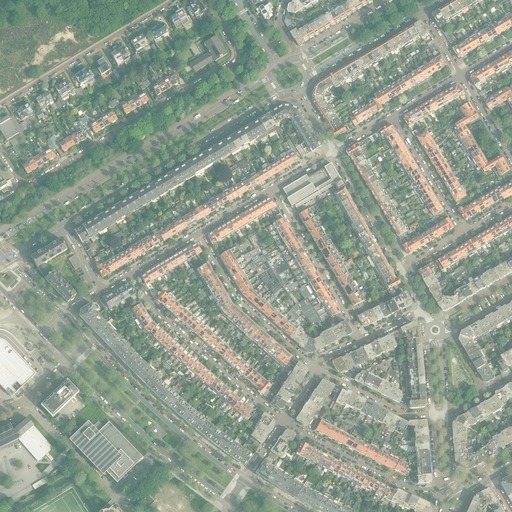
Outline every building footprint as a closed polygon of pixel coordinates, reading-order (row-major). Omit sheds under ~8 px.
[(189,5),(186,7),(189,12),(192,11),(196,17),(198,16),(198,17),(203,14),(199,8),(196,4),(194,0),(193,0),(188,4),(189,5)] [(305,7),(300,0),(294,0),(293,1),(293,2),(298,12),(305,7)] [(357,9),(351,0),(347,0),(345,2),(351,13),(352,12),(353,13),(355,11),(357,9)] [(362,6),(358,0),(351,0),(357,9),(358,9),(358,10),(360,8),(362,6)] [(468,9),(462,0),(457,0),(458,0),(456,1),(456,0),(456,1),(462,12),(463,13),(464,14),(466,13),(466,12),(465,12),(465,11),(468,9)] [(473,6),(469,0),(462,0),(468,9),(468,10),(471,8),(470,8),(473,6)] [(479,2),(477,0),(469,0),(473,6),(476,10),(477,11),(478,10),(476,7),(477,6),(476,5),(476,4),(479,2)] [(462,12),(456,1),(455,1),(453,2),(453,3),(452,3),(452,4),(451,4),(450,4),(455,12),(457,15),(457,16),(460,15),(459,14),(462,12)] [(298,12),(293,2),(291,3),(291,4),(289,5),(288,11),(288,12),(294,14),(297,12),(298,12)] [(351,13),(345,2),(339,5),(346,16),(347,15),(347,16),(350,15),(349,14),(351,13)] [(271,13),(269,10),(272,8),(269,4),(262,9),(261,7),(255,10),(258,14),(260,13),(265,20),(269,17),(268,15),(269,15),(271,13)] [(457,15),(455,12),(450,4),(449,4),(447,5),(447,6),(447,7),(445,8),(445,7),(448,12),(452,19),(452,20),(455,18),(454,17),(457,15)] [(346,16),(339,5),(334,8),(341,19),(342,19),(344,18),(344,17),(346,16)] [(452,19),(448,12),(445,7),(445,8),(444,7),(442,8),(442,9),(441,10),(440,11),(440,12),(446,23),(449,21),(448,21),(452,19)] [(341,19),(334,8),(329,11),(336,22),(337,22),(339,21),(339,20),(341,19)] [(446,23),(440,12),(440,11),(439,10),(439,11),(438,11),(433,14),(433,15),(440,27),(444,25),(445,26),(447,24),(446,23)] [(182,11),(176,14),(182,25),(184,28),(192,23),(188,16),(186,18),(182,11)] [(336,22),(329,11),(324,15),(330,25),(331,25),(331,26),(334,24),(333,23),(336,22)] [(176,14),(170,18),(176,29),(182,25),(176,14)] [(330,25),(324,15),(318,18),(325,29),(326,28),(326,29),(328,27),(330,25)] [(292,21),(293,18),(294,18),(292,17),(292,18),(286,16),(285,22),(286,24),(290,22),(291,21),(292,21)] [(325,29),(318,18),(313,21),(320,32),(320,31),(321,32),(323,30),(325,29)] [(502,32),(497,23),(494,18),(493,19),(495,22),(494,22),(495,24),(493,26),(498,35),(498,34),(499,35),(501,34),(501,33),(502,32)] [(511,26),(506,18),(501,20),(507,29),(508,29),(510,28),(511,26)] [(507,29),(501,20),(497,23),(502,32),(503,32),(505,31),(505,30),(507,29)] [(320,32),(313,21),(308,24),(314,35),(315,34),(315,35),(318,34),(317,33),(320,32)] [(429,34),(422,22),(420,22),(414,25),(414,26),(423,40),(425,38),(424,37),(429,34)] [(168,33),(162,23),(156,26),(162,36),(168,33)] [(498,35),(493,26),(492,25),(490,27),(489,25),(488,25),(486,23),(485,23),(488,28),(494,37),(495,36),(496,37),(497,36),(497,35),(498,35)] [(314,35),(308,24),(302,27),(309,38),(310,38),(313,37),(312,36),(314,35)] [(162,36),(156,26),(150,30),(156,40),(162,36)] [(423,40),(414,26),(413,27),(412,27),(411,27),(409,28),(409,29),(409,30),(416,41),(419,39),(419,40),(421,38),(422,40),(423,40)] [(309,38),(302,27),(297,30),(299,33),(304,42),(307,40),(307,39),(309,38)] [(494,37),(488,28),(486,30),(486,29),(485,29),(484,28),(483,27),(482,28),(484,31),(489,40),(491,39),(492,39),(493,38),(493,37),(494,37)] [(489,40),(484,31),(482,32),(481,32),(480,30),(479,31),(478,28),(476,28),(478,31),(485,42),(487,41),(487,42),(489,41),(489,40)] [(304,42),(299,33),(297,30),(296,29),(291,33),(299,46),(300,46),(300,47),(305,44),(304,42)] [(416,41),(409,30),(408,30),(407,30),(406,30),(404,31),(404,32),(403,32),(404,33),(411,44),(413,42),(414,43),(416,42),(416,41)] [(485,42),(478,31),(474,33),(474,34),(475,36),(481,45),(482,44),(483,44),(485,43),(484,43),(485,42)] [(411,44),(404,33),(402,34),(402,33),(401,34),(401,33),(399,34),(399,35),(398,36),(400,38),(404,46),(405,47),(408,46),(411,45),(410,44),(411,44)] [(142,35),(136,38),(142,48),(146,46),(147,48),(150,47),(149,46),(148,44),(145,39),(144,37),(142,35)] [(227,54),(216,36),(204,43),(204,44),(206,47),(209,52),(208,52),(209,52),(190,64),(195,72),(210,63),(214,60),(215,61),(227,54)] [(404,46),(400,38),(398,36),(397,37),(396,36),(396,37),(395,36),(393,38),(393,39),(399,49),(400,49),(404,46)] [(481,45),(475,36),(473,37),(471,38),(471,39),(476,47),(478,47),(479,47),(480,46),(480,45),(481,45)] [(434,44),(432,41),(433,41),(430,37),(423,41),(426,45),(427,48),(428,47),(429,47),(434,44)] [(135,39),(131,42),(136,51),(138,54),(142,51),(144,55),(146,54),(142,48),(136,38),(135,39)] [(399,49),(393,39),(391,40),(390,40),(388,41),(388,42),(387,42),(388,42),(394,52),(399,49)] [(476,47),(471,39),(469,40),(469,39),(466,41),(467,41),(472,50),(474,49),(476,49),(476,48),(476,47)] [(472,50),(467,41),(465,42),(462,43),(463,44),(468,53),(469,52),(470,52),(472,51),(472,50)] [(394,52),(388,42),(386,43),(385,43),(384,43),(383,44),(382,45),(381,46),(380,46),(379,46),(377,47),(377,48),(377,49),(383,59),(391,53),(392,55),(390,56),(393,60),(397,58),(394,52)] [(468,53),(463,44),(461,45),(460,44),(458,46),(464,55),(465,54),(466,55),(467,54),(467,53),(468,53)] [(128,56),(122,46),(117,50),(122,59),(123,59),(124,61),(129,58),(128,56)] [(464,55),(458,46),(453,48),(454,50),(454,51),(455,52),(456,52),(458,56),(457,56),(458,57),(459,57),(459,58),(461,57),(462,57),(463,56),(464,55)] [(383,59),(377,49),(375,50),(375,49),(374,49),(372,50),(372,51),(371,52),(378,62),(383,59)] [(122,59),(117,50),(111,53),(116,63),(117,63),(118,64),(123,61),(122,59)] [(378,62),(371,52),(370,53),(370,52),(369,53),(368,53),(367,54),(366,55),(372,65),(378,62)] [(372,65),(366,55),(365,56),(364,56),(363,56),(361,57),(361,58),(367,68),(372,65)] [(445,63),(443,59),(444,59),(443,57),(442,57),(441,55),(436,58),(442,68),(443,68),(444,68),(445,67),(445,66),(447,65),(446,64),(446,63),(445,63)] [(510,64),(505,56),(500,59),(507,69),(505,67),(510,64)] [(108,67),(105,62),(103,58),(99,61),(98,61),(97,61),(102,69),(99,70),(99,71),(99,72),(100,72),(102,75),(106,73),(108,75),(111,72),(108,67)] [(367,68),(361,58),(359,59),(358,59),(356,60),(355,61),(355,62),(362,71),(367,68)] [(442,68),(436,58),(434,60),(435,60),(433,62),(438,70),(439,70),(439,71),(441,70),(441,69),(442,68)] [(507,69),(500,59),(495,62),(500,70),(502,72),(507,69)] [(438,70),(433,62),(432,62),(432,61),(428,63),(434,73),(435,73),(436,72),(438,70)] [(362,71),(355,62),(354,62),(353,62),(352,62),(351,63),(350,64),(350,65),(356,75),(362,71)] [(500,70),(495,62),(490,65),(495,73),(500,70)] [(434,73),(428,63),(425,65),(426,66),(424,67),(429,76),(430,75),(431,76),(432,75),(432,74),(434,73)] [(356,75),(350,65),(348,66),(348,65),(348,66),(347,65),(345,67),(344,68),(345,68),(351,78),(356,75)] [(495,73),(490,65),(485,68),(490,76),(495,73)] [(429,76),(424,67),(423,66),(419,68),(425,78),(426,78),(428,78),(428,77),(429,76)] [(92,78),(89,72),(88,70),(87,68),(81,72),(86,81),(92,78)] [(351,78),(345,68),(343,69),(342,69),(340,70),(339,71),(350,88),(345,81),(351,78)] [(425,78),(419,68),(417,70),(417,71),(415,72),(421,81),(422,81),(424,80),(424,79),(425,78)] [(490,76),(485,68),(480,71),(485,79),(490,76)] [(121,80),(118,75),(115,69),(112,71),(119,82),(121,80)] [(350,88),(339,71),(338,72),(337,71),(334,73),(345,91),(350,88)] [(421,81),(415,72),(415,71),(411,74),(417,84),(417,83),(418,84),(419,83),(419,82),(421,81)] [(485,79),(480,71),(475,74),(480,82),(485,79)] [(86,81),(81,72),(75,75),(81,85),(86,81)] [(345,91),(334,73),(329,77),(336,88),(341,85),(345,92),(345,91)] [(180,82),(174,74),(169,77),(174,86),(179,82),(180,82)] [(412,86),(405,74),(401,77),(402,79),(408,89),(409,88),(409,89),(411,88),(411,87),(412,86)] [(417,84),(411,74),(410,74),(408,75),(409,76),(407,77),(405,74),(412,86),(413,86),(414,86),(415,85),(415,84),(417,84)] [(481,84),(480,82),(475,74),(472,76),(471,79),(476,87),(481,84)] [(174,86),(169,77),(163,80),(168,89),(174,86)] [(336,88),(329,77),(321,81),(330,89),(331,87),(334,86),(336,88)] [(408,89),(402,79),(400,80),(397,82),(398,83),(400,86),(403,91),(405,90),(406,91),(407,90),(407,89),(408,89)] [(72,89),(67,80),(67,81),(62,84),(66,92),(72,89)] [(168,89),(163,80),(157,84),(163,92),(168,89)] [(330,89),(321,81),(317,84),(315,87),(329,93),(330,89)] [(403,91),(400,86),(398,83),(397,82),(395,83),(393,84),(394,85),(399,94),(400,93),(401,93),(403,93),(403,92),(403,91)] [(66,92),(62,84),(61,84),(60,84),(58,85),(58,86),(56,87),(55,87),(58,92),(61,97),(57,99),(58,101),(62,107),(65,106),(62,100),(68,96),(66,92)] [(163,92),(157,84),(152,87),(157,96),(163,92)] [(399,94),(394,85),(393,84),(391,86),(388,87),(389,88),(394,97),(396,96),(397,96),(398,95),(398,94),(399,94)] [(464,93),(460,86),(459,87),(458,86),(457,86),(457,85),(456,85),(454,86),(454,87),(459,96),(464,93)] [(329,93),(315,87),(314,91),(313,92),(313,96),(330,98),(332,95),(329,93)] [(459,96),(454,87),(452,88),(451,88),(449,89),(449,90),(454,99),(457,97),(459,96)] [(394,97),(389,88),(387,90),(386,89),(384,90),(385,91),(390,100),(391,99),(392,99),(394,98),(394,97)] [(507,99),(510,89),(506,88),(497,93),(503,102),(507,99)] [(454,99),(449,90),(447,92),(446,91),(444,92),(444,93),(449,102),(454,99)] [(390,100),(385,91),(382,92),(382,91),(379,93),(385,102),(387,101),(388,102),(389,101),(389,100),(390,100)] [(52,99),(51,97),(50,96),(47,92),(44,93),(44,94),(41,96),(46,105),(49,104),(53,110),(57,108),(58,109),(62,107),(58,101),(54,104),(52,102),(51,100),(52,99)] [(149,101),(143,92),(138,96),(143,104),(148,101),(149,101)] [(385,102),(379,93),(375,95),(381,105),(382,104),(383,105),(384,104),(384,103),(385,102)] [(449,102),(444,93),(441,95),(441,94),(439,95),(439,96),(444,105),(449,102)] [(503,102),(497,93),(493,96),(498,105),(499,104),(500,104),(501,103),(503,102)] [(143,104),(138,96),(136,94),(131,97),(132,99),(137,108),(143,104)] [(381,105),(375,95),(374,96),(375,96),(370,99),(378,111),(378,112),(383,109),(380,105),(381,105)] [(49,109),(46,105),(41,96),(40,96),(37,97),(37,98),(35,99),(42,110),(46,107),(48,109),(49,109)] [(330,101),(330,98),(313,96),(313,100),(315,105),(327,102),(330,101)] [(444,105),(439,96),(436,98),(436,97),(434,98),(434,99),(439,108),(444,105)] [(498,105),(493,96),(489,98),(494,107),(495,107),(497,106),(497,105),(498,105)] [(378,111),(370,99),(369,98),(368,98),(369,100),(370,102),(370,103),(367,104),(368,105),(373,114),(374,114),(376,113),(376,112),(378,112),(378,111)] [(494,107),(489,98),(484,101),(490,110),(490,109),(491,109),(493,108),(494,107)] [(137,108),(132,99),(126,103),(131,111),(137,108)] [(439,108),(434,99),(431,101),(431,100),(429,101),(429,102),(434,111),(439,108)] [(320,112),(329,107),(327,104),(327,102),(315,105),(320,112)] [(435,113),(434,111),(429,102),(426,104),(426,103),(424,104),(424,105),(429,114),(432,112),(433,114),(435,113)] [(462,113),(472,107),(471,106),(471,105),(470,102),(464,105),(462,107),(460,109),(462,113)] [(34,115),(31,110),(28,103),(25,105),(23,106),(22,107),(29,119),(34,116),(34,115)] [(131,111),(126,103),(121,106),(126,115),(126,114),(131,111)] [(287,119),(291,105),(282,104),(276,108),(283,119),(285,118),(287,119)] [(302,114),(299,108),(291,105),(287,119),(290,119),(291,121),(302,114)] [(373,114),(368,105),(365,107),(365,106),(363,107),(363,108),(368,117),(370,116),(371,116),(372,116),(372,115),(373,114)] [(429,114),(424,105),(421,107),(421,106),(419,107),(419,108),(418,108),(423,117),(429,114)] [(322,116),(333,110),(331,106),(329,107),(320,112),(322,116)] [(29,119),(22,107),(19,109),(16,110),(16,111),(20,119),(21,118),(22,120),(23,120),(24,121),(26,121),(29,119)] [(465,118),(475,113),(474,111),(474,110),(473,108),(472,108),(472,107),(462,113),(465,118)] [(283,119),(276,108),(267,114),(267,115),(273,125),(282,120),(283,119)] [(363,120),(358,110),(355,111),(353,108),(351,110),(359,123),(360,122),(361,122),(363,121),(363,120)] [(368,117),(363,108),(360,109),(358,110),(363,120),(365,119),(366,119),(368,118),(368,117)] [(423,117),(418,108),(416,110),(415,109),(414,110),(414,111),(413,111),(418,120),(423,117)] [(325,121),(336,114),(333,110),(322,116),(325,121)] [(359,123),(351,110),(354,115),(350,117),(352,121),(354,124),(355,126),(359,124),(359,123)] [(47,120),(41,111),(38,112),(42,118),(44,121),(47,120)] [(118,120),(112,111),(107,114),(112,123),(117,120),(118,120)] [(418,120),(413,111),(411,113),(410,113),(409,113),(409,114),(408,114),(414,124),(416,122),(415,122),(418,120)] [(465,125),(479,117),(476,112),(475,113),(465,118),(461,120),(458,122),(455,124),(458,129),(465,125)] [(112,123),(107,114),(101,118),(106,126),(112,123)] [(308,125),(302,114),(291,121),(291,122),(297,132),(308,125)] [(328,125),(338,119),(336,114),(325,121),(328,125)] [(414,124),(408,114),(408,115),(407,114),(406,115),(405,116),(406,117),(405,117),(406,119),(404,120),(409,127),(412,126),(411,125),(414,124)] [(25,135),(24,134),(19,125),(16,120),(13,115),(9,118),(8,115),(0,120),(0,130),(6,141),(5,142),(6,144),(8,143),(10,141),(13,147),(17,145),(23,141),(27,138),(25,135)] [(273,125),(267,115),(259,120),(265,132),(274,126),(273,125)] [(100,130),(95,121),(93,122),(92,120),(88,122),(85,117),(81,120),(84,125),(87,123),(88,125),(90,125),(95,133),(100,130)] [(106,126),(101,118),(95,121),(100,130),(106,126)] [(330,129),(341,123),(338,119),(328,125),(330,129)] [(86,138),(83,132),(87,130),(84,125),(81,120),(78,121),(80,124),(78,124),(80,127),(77,129),(79,131),(75,133),(81,142),(86,138)] [(248,142),(265,132),(259,120),(241,131),(248,142)] [(29,131),(27,126),(24,122),(19,125),(24,134),(29,131)] [(333,133),(346,125),(343,127),(341,123),(330,129),(333,133)] [(315,136),(308,125),(297,132),(304,142),(315,136)] [(349,130),(346,125),(333,133),(335,136),(335,137),(336,137),(337,136),(337,137),(349,130)] [(389,131),(390,131),(391,131),(394,129),(393,126),(389,125),(378,132),(379,135),(380,134),(382,136),(389,132),(389,131)] [(458,136),(467,130),(468,129),(467,127),(466,127),(465,125),(458,129),(455,131),(458,136)] [(393,135),(397,133),(397,132),(396,130),(395,130),(394,129),(391,131),(390,131),(389,131),(389,132),(382,136),(383,137),(384,137),(386,136),(387,139),(391,136),(393,135)] [(418,130),(412,133),(415,138),(420,134),(418,130)] [(461,141),(470,135),(471,134),(470,132),(468,132),(467,130),(458,136),(461,141)] [(231,153),(248,142),(241,131),(224,141),(231,153)] [(420,142),(429,137),(433,134),(432,132),(429,134),(429,133),(428,134),(427,132),(417,137),(420,142)] [(81,142),(75,133),(70,136),(75,145),(81,142)] [(396,139),(399,137),(399,136),(398,135),(397,133),(393,135),(391,136),(387,139),(390,143),(394,141),(394,140),(395,139),(396,139)] [(464,146),(473,140),(474,139),(472,137),(471,137),(470,135),(461,141),(464,146)] [(75,145),(70,136),(64,140),(69,148),(75,145)] [(320,147),(320,146),(321,145),(315,136),(304,142),(298,146),(296,147),(302,158),(320,147)] [(69,148),(64,140),(63,138),(56,142),(53,137),(50,138),(53,143),(55,142),(58,147),(60,146),(64,152),(69,148)] [(373,143),(372,143),(369,137),(351,148),(349,150),(348,152),(351,157),(361,151),(373,143)] [(399,144),(402,142),(402,141),(401,139),(400,139),(399,137),(396,139),(395,139),(394,140),(394,141),(390,143),(393,148),(397,145),(397,144),(398,144),(399,144)] [(423,147),(432,141),(433,140),(432,138),(431,139),(429,137),(420,142),(423,147)] [(465,152),(467,151),(476,145),(476,144),(476,143),(475,142),(474,142),(473,140),(464,146),(462,147),(465,152)] [(212,164),(229,154),(231,153),(224,141),(205,153),(212,164)] [(426,151),(435,146),(436,145),(435,143),(434,143),(432,141),(423,147),(426,151)] [(401,148),(405,146),(405,145),(404,144),(403,144),(402,142),(399,144),(398,144),(397,144),(397,145),(393,148),(395,152),(399,150),(399,149),(400,149),(400,148),(401,148)] [(20,150),(17,145),(13,147),(12,147),(16,155),(19,153),(18,152),(20,150)] [(469,155),(479,150),(478,148),(479,147),(477,145),(476,145),(467,151),(469,155)] [(55,157),(50,148),(48,146),(45,148),(45,149),(44,150),(45,150),(44,151),(45,152),(50,160),(55,157)] [(404,153),(407,151),(407,150),(407,148),(406,148),(405,146),(401,148),(400,148),(400,149),(399,149),(399,150),(395,152),(393,153),(394,153),(391,155),(392,156),(394,155),(396,158),(398,157),(402,155),(402,153),(403,153),(404,153)] [(429,156),(439,150),(438,149),(437,147),(436,148),(435,146),(426,151),(429,156)] [(291,149),(287,152),(293,163),(298,160),(298,159),(294,154),(294,153),(293,152),(292,150),(291,149)] [(431,160),(440,155),(441,154),(439,150),(429,156),(431,160)] [(472,160),(482,154),(481,153),(481,152),(480,150),(479,150),(469,155),(468,157),(471,161),(472,160)] [(367,161),(361,151),(351,157),(350,158),(351,159),(352,159),(355,164),(354,165),(355,166),(356,166),(367,161)] [(406,157),(410,155),(410,154),(409,153),(408,153),(407,151),(404,153),(403,153),(402,153),(402,155),(398,157),(401,161),(404,159),(404,158),(406,157)] [(50,160),(45,152),(39,155),(44,164),(50,160)] [(293,163),(287,152),(282,155),(284,158),(284,159),(285,161),(286,160),(288,163),(287,164),(289,166),(293,163)] [(38,167),(33,158),(32,156),(30,153),(29,154),(31,158),(27,160),(28,162),(33,170),(38,167)] [(194,175),(212,164),(205,153),(187,163),(194,175)] [(471,168),(475,165),(485,159),(484,157),(483,155),(482,155),(482,154),(472,160),(474,163),(472,164),(472,165),(469,167),(470,168),(471,168)] [(44,164),(39,155),(33,158),(38,167),(44,164)] [(288,163),(286,160),(285,161),(284,159),(284,158),(282,155),(278,157),(279,160),(284,169),(289,166),(287,164),(288,163)] [(409,162),(413,160),(413,159),(412,157),(411,157),(410,155),(406,157),(404,158),(404,159),(401,161),(399,162),(400,164),(402,163),(403,166),(407,163),(407,162),(408,162),(409,162)] [(434,165),(443,159),(444,159),(443,156),(442,157),(440,155),(431,160),(434,165)] [(492,168),(504,161),(505,160),(502,156),(488,164),(481,168),(483,171),(481,172),(482,174),(484,173),(487,171),(490,169),(492,168)] [(437,170),(447,163),(446,161),(445,162),(443,159),(434,165),(437,170)] [(481,168),(488,164),(487,162),(487,161),(486,160),(485,160),(485,159),(475,165),(478,170),(481,168)] [(284,169),(279,160),(274,163),(280,171),(284,169)] [(412,166),(415,164),(416,163),(415,162),(414,162),(413,160),(409,162),(408,162),(407,162),(407,163),(403,166),(406,170),(410,168),(410,167),(411,166),(412,166)] [(373,171),(367,161),(356,166),(357,167),(356,168),(357,169),(358,169),(361,174),(360,175),(361,176),(362,176),(373,171)] [(495,173),(507,166),(506,165),(507,164),(506,163),(505,163),(504,161),(492,168),(495,173)] [(33,170),(28,162),(22,165),(27,174),(33,170)] [(185,180),(194,175),(187,163),(170,174),(177,185),(185,180),(186,182),(187,182),(185,180)] [(275,174),(270,166),(268,163),(264,166),(266,169),(265,170),(267,172),(268,171),(269,173),(269,174),(270,177),(275,174)] [(280,171),(274,163),(270,166),(275,174),(280,171)] [(440,174),(450,168),(447,163),(437,170),(440,174)] [(300,206),(334,185),(337,190),(344,186),(331,164),(307,178),(306,175),(291,184),(283,189),(288,198),(286,199),(291,207),(294,205),(296,208),(300,206)] [(415,171),(418,169),(418,168),(417,166),(415,164),(412,166),(411,166),(410,167),(410,168),(406,170),(409,175),(412,172),(412,171),(414,170),(415,171)] [(269,173),(268,171),(267,172),(265,170),(266,169),(264,166),(262,167),(263,169),(261,171),(266,180),(270,177),(269,174),(269,173)] [(505,173),(510,170),(509,167),(508,168),(507,166),(495,173),(493,174),(494,175),(496,174),(495,173),(497,172),(500,176),(502,175),(505,173)] [(442,179),(453,173),(450,168),(440,174),(442,179)] [(417,175),(421,173),(421,172),(420,171),(419,171),(418,169),(415,171),(414,170),(412,171),(412,172),(409,175),(411,179),(415,177),(415,176),(417,175)] [(266,180),(261,171),(256,174),(261,182),(266,180)] [(379,180),(373,171),(362,176),(363,177),(362,178),(363,179),(364,179),(367,184),(366,185),(367,186),(368,186),(379,180)] [(420,180),(424,178),(424,177),(423,175),(422,175),(421,173),(417,175),(415,176),(415,177),(411,179),(414,184),(418,181),(418,180),(419,180),(420,180)] [(445,183),(455,177),(453,173),(442,179),(445,183)] [(159,196),(177,185),(170,174),(152,184),(159,196)] [(261,182),(256,174),(251,177),(256,185),(261,182)] [(256,185),(251,177),(250,175),(249,176),(250,178),(247,179),(252,188),(256,185)] [(252,188),(247,179),(245,176),(241,179),(242,182),(247,191),(252,188)] [(448,188),(458,182),(455,177),(445,183),(448,188)] [(423,184),(426,182),(426,181),(425,180),(424,178),(420,180),(419,180),(418,180),(418,181),(414,184),(410,186),(411,188),(413,187),(415,186),(417,188),(421,186),(421,185),(422,184),(423,184)] [(385,191),(379,180),(368,186),(369,187),(368,188),(369,189),(370,189),(373,194),(372,195),(373,196),(374,196),(385,191)] [(247,191),(242,182),(237,185),(243,194),(247,191)] [(425,189),(429,187),(429,186),(428,184),(427,184),(426,182),(423,184),(422,184),(421,185),(421,186),(417,188),(419,193),(423,190),(425,189)] [(450,192),(461,186),(458,182),(448,188),(450,192)] [(159,196),(152,184),(135,195),(142,206),(159,196)] [(243,194),(237,185),(233,188),(238,196),(243,194)] [(511,192),(510,190),(509,190),(508,188),(509,187),(507,185),(503,188),(505,190),(504,191),(505,193),(506,193),(508,197),(510,196),(511,196),(511,194),(511,192)] [(453,197),(464,191),(461,186),(450,192),(453,197)] [(350,197),(349,195),(348,195),(346,190),(345,187),(335,193),(338,200),(337,201),(339,204),(350,198),(350,197)] [(428,194),(432,191),(431,189),(430,189),(429,187),(425,189),(423,190),(419,193),(422,197),(426,195),(426,194),(427,193),(428,194)] [(508,197),(506,193),(505,193),(504,191),(505,190),(503,188),(501,189),(500,187),(497,188),(499,191),(499,192),(500,194),(501,194),(503,198),(504,199),(506,198),(508,197)] [(238,196),(233,188),(228,190),(233,199),(238,196)] [(500,194),(499,192),(499,191),(497,188),(493,190),(495,194),(495,195),(496,197),(497,197),(499,200),(500,199),(501,199),(503,198),(501,194),(500,194)] [(233,199),(228,190),(227,189),(222,191),(224,193),(229,202),(233,199)] [(496,197),(495,195),(495,194),(493,190),(489,193),(491,196),(490,197),(491,199),(492,199),(494,203),(496,202),(497,202),(498,201),(498,200),(499,200),(497,197),(496,197)] [(391,200),(385,191),(374,196),(375,197),(374,198),(375,199),(376,199),(379,204),(378,205),(379,206),(380,206),(391,200)] [(431,198),(434,196),(435,195),(434,193),(433,193),(432,191),(428,194),(427,193),(426,194),(426,195),(422,197),(425,202),(429,199),(430,198),(431,198)] [(461,199),(466,196),(464,191),(453,197),(458,204),(459,203),(461,202),(463,201),(462,200),(461,199)] [(229,202),(224,193),(219,196),(224,205),(229,202)] [(491,199),(490,197),(491,196),(489,193),(484,196),(490,205),(492,204),(494,203),(492,199),(491,199)] [(142,206),(135,195),(117,205),(124,217),(136,210),(137,211),(138,211),(139,211),(140,211),(141,210),(142,209),(143,208),(142,206)] [(224,205),(219,196),(214,199),(219,207),(224,205)] [(434,202),(437,200),(436,198),(434,196),(431,198),(430,198),(429,199),(425,202),(427,206),(431,204),(431,203),(433,202),(434,202)] [(490,205),(484,196),(480,198),(482,202),(482,203),(483,204),(484,205),(486,208),(487,207),(488,207),(490,206),(490,205)] [(219,207),(214,199),(213,197),(209,199),(210,201),(210,202),(215,210),(219,207)] [(276,207),(272,201),(271,199),(270,200),(269,198),(269,199),(268,198),(266,200),(266,201),(267,204),(268,204),(269,205),(269,206),(271,210),(276,207)] [(356,207),(355,205),(354,205),(352,201),(352,200),(351,198),(350,198),(339,204),(342,208),(343,207),(346,214),(356,208),(356,207)] [(484,205),(483,204),(482,203),(482,202),(480,198),(476,201),(478,204),(478,205),(479,207),(481,210),(483,209),(484,210),(485,209),(485,208),(486,208),(484,205)] [(396,210),(391,200),(380,206),(381,207),(380,208),(381,209),(382,209),(385,214),(384,215),(385,216),(386,216),(396,210)] [(436,207),(440,205),(440,204),(439,203),(438,202),(437,200),(434,202),(433,202),(431,203),(431,204),(427,206),(430,211),(434,208),(436,207)] [(271,210),(269,206),(269,205),(268,204),(267,204),(266,201),(264,201),(263,201),(261,202),(261,203),(263,206),(264,207),(265,208),(264,208),(267,212),(271,210)] [(479,207),(478,205),(478,204),(476,201),(471,203),(473,207),(473,208),(474,209),(475,210),(477,213),(479,212),(481,211),(481,210),(479,207)] [(215,210),(210,202),(205,204),(210,213),(215,210)] [(267,212),(264,208),(265,208),(264,207),(263,206),(261,203),(259,204),(258,204),(257,205),(257,206),(256,206),(258,209),(259,209),(260,210),(260,211),(262,215),(267,212)] [(475,210),(474,209),(473,208),(473,207),(471,203),(467,206),(469,209),(469,210),(470,212),(471,212),(473,216),(474,215),(475,215),(477,214),(477,213),(475,210)] [(210,213),(205,204),(200,207),(205,216),(210,213)] [(107,227),(124,217),(117,205),(100,216),(107,227)] [(441,214),(444,212),(443,209),(442,207),(441,207),(440,205),(436,207),(434,208),(430,211),(428,212),(429,214),(431,213),(433,215),(435,218),(437,216),(440,214),(441,214)] [(262,215),(260,211),(260,210),(259,209),(258,209),(256,206),(255,207),(254,207),(252,207),(252,208),(252,209),(254,212),(255,212),(256,213),(255,214),(258,218),(262,215)] [(470,212),(469,210),(469,209),(467,206),(462,209),(468,218),(470,217),(471,217),(472,217),(472,216),(473,216),(471,212),(470,212)] [(205,216),(200,207),(196,210),(201,219),(205,216)] [(314,218),(310,212),(312,211),(310,208),(309,209),(304,212),(299,214),(298,215),(304,224),(314,218)] [(362,219),(358,211),(358,210),(357,209),(356,209),(356,208),(346,214),(350,220),(349,221),(351,225),(362,219)] [(468,218),(462,209),(462,208),(458,210),(465,220),(466,220),(467,220),(468,219),(468,218)] [(258,218),(255,214),(256,213),(255,212),(254,212),(252,209),(250,210),(250,209),(248,210),(248,211),(250,214),(251,214),(251,216),(251,217),(253,220),(258,218)] [(201,219),(196,210),(191,213),(196,221),(201,219)] [(403,221),(400,216),(396,210),(386,216),(387,217),(386,218),(387,219),(388,219),(391,223),(390,225),(391,226),(392,226),(403,221)] [(253,220),(251,217),(251,216),(251,214),(250,214),(248,211),(246,212),(245,212),(243,213),(243,214),(245,217),(246,217),(247,218),(246,219),(249,223),(253,220)] [(196,221),(191,213),(186,215),(192,224),(196,221)] [(187,227),(182,218),(181,217),(180,215),(180,214),(179,215),(180,217),(180,219),(177,221),(182,230),(187,227)] [(249,223),(246,219),(247,218),(246,217),(245,217),(243,214),(241,215),(239,215),(239,217),(244,226),(249,223)] [(192,224),(186,215),(184,217),(183,215),(181,216),(180,215),(181,217),(182,218),(187,227),(192,224)] [(89,238),(107,227),(100,216),(83,226),(89,238)] [(244,226),(239,217),(238,217),(238,216),(236,217),(236,218),(234,219),(236,222),(236,223),(237,224),(238,225),(240,228),(244,226)] [(274,224),(283,219),(281,216),(277,219),(272,222),(274,224)] [(454,227),(451,223),(448,217),(443,220),(446,224),(447,224),(448,226),(447,227),(449,230),(454,227)] [(182,230),(177,221),(175,222),(173,221),(171,218),(170,219),(170,220),(172,222),(173,224),(178,232),(182,230)] [(322,226),(318,219),(316,220),(314,218),(304,224),(309,233),(322,226)] [(236,231),(240,228),(238,225),(237,224),(236,223),(236,222),(234,219),(233,219),(232,220),(231,221),(230,222),(232,225),(232,226),(232,227),(233,227),(236,231),(240,239),(241,238),(239,235),(238,232),(237,233),(236,231)] [(270,233),(286,224),(283,219),(274,224),(269,227),(267,228),(262,231),(264,236),(270,233)] [(368,228),(367,226),(366,226),(362,219),(351,225),(353,228),(354,228),(358,235),(368,229),(367,229),(368,228)] [(511,229),(509,225),(507,223),(508,222),(506,219),(506,220),(505,219),(504,220),(504,221),(502,222),(503,224),(503,225),(505,227),(507,231),(508,231),(510,235),(511,234),(510,232),(509,230),(511,229)] [(447,227),(448,226),(447,224),(446,224),(443,220),(439,223),(441,227),(442,227),(443,229),(443,230),(445,232),(446,232),(447,232),(448,231),(449,230),(447,227)] [(408,230),(403,221),(392,226),(393,227),(392,228),(393,229),(394,229),(397,233),(396,234),(397,236),(398,236),(403,233),(404,233),(406,232),(408,230)] [(410,229),(419,224),(417,221),(409,227),(410,229)] [(236,231),(233,227),(232,227),(232,226),(232,225),(230,222),(229,222),(227,223),(227,224),(226,225),(227,228),(227,229),(228,230),(229,230),(231,234),(236,231)] [(507,231),(505,227),(503,225),(503,224),(502,222),(501,222),(499,223),(499,224),(498,225),(497,224),(498,227),(500,230),(500,229),(503,234),(506,238),(507,238),(506,236),(507,236),(506,235),(505,233),(507,231)] [(443,230),(443,229),(442,227),(441,227),(439,223),(434,226),(437,230),(438,230),(439,231),(438,232),(440,235),(441,235),(443,234),(443,233),(445,232),(443,230)] [(178,232),(173,224),(168,226),(173,235),(178,232)] [(231,234),(229,230),(228,230),(227,229),(227,228),(226,225),(225,225),(224,224),(223,225),(222,226),(221,227),(223,230),(223,231),(224,233),(227,236),(231,234)] [(273,238),(289,229),(286,224),(270,233),(273,238)] [(503,234),(500,229),(500,230),(498,227),(497,224),(496,224),(495,225),(495,226),(494,226),(494,227),(493,227),(495,230),(494,230),(496,233),(496,232),(499,237),(503,234)] [(169,238),(163,229),(164,229),(163,227),(162,227),(161,225),(159,226),(161,230),(159,232),(164,241),(169,238)] [(89,238),(83,226),(80,228),(79,227),(74,230),(75,231),(74,231),(82,244),(85,242),(85,240),(89,238)] [(173,235),(168,226),(164,229),(163,229),(169,238),(173,235)] [(325,236),(322,231),(324,230),(322,226),(309,233),(315,242),(325,236)] [(438,232),(439,231),(438,230),(437,230),(434,226),(430,228),(432,232),(433,233),(434,234),(434,235),(436,238),(437,238),(438,237),(439,236),(440,235),(438,232)] [(227,236),(224,233),(223,231),(223,230),(221,227),(221,228),(220,227),(218,228),(218,229),(217,230),(218,233),(218,234),(219,235),(220,235),(222,239),(227,236)] [(499,237),(496,232),(496,233),(494,230),(495,230),(493,227),(492,227),(491,228),(491,229),(489,230),(490,232),(490,233),(491,235),(492,235),(494,239),(499,237)] [(434,235),(434,234),(433,233),(432,232),(430,228),(425,231),(428,235),(429,236),(430,237),(429,237),(431,241),(432,241),(434,240),(434,239),(436,238),(434,235)] [(276,243),(292,234),(289,229),(273,238),(276,243)] [(374,238),(373,237),(372,237),(369,232),(370,231),(369,230),(368,229),(358,235),(361,241),(363,246),(374,240),(373,239),(374,238)] [(222,239),(220,235),(219,235),(218,234),(218,233),(217,230),(216,230),(215,230),(214,231),(213,232),(212,233),(214,236),(214,237),(215,238),(218,242),(222,239)] [(494,239),(492,235),(491,235),(490,233),(490,232),(489,230),(488,230),(486,231),(484,232),(486,235),(486,236),(487,238),(488,238),(490,242),(494,239)] [(429,237),(430,237),(429,236),(428,235),(425,231),(421,234),(423,238),(424,238),(425,239),(425,240),(427,243),(428,243),(429,242),(430,242),(431,241),(429,237)] [(164,241),(159,232),(154,235),(159,244),(164,241)] [(490,242),(488,238),(487,238),(486,236),(486,235),(484,232),(484,233),(483,233),(482,233),(482,234),(480,235),(481,238),(483,241),(483,240),(486,245),(490,242)] [(218,242),(215,238),(214,237),(214,236),(212,233),(211,233),(209,234),(209,235),(208,235),(209,236),(208,237),(209,239),(213,245),(218,242)] [(116,242),(125,237),(123,234),(122,234),(114,239),(116,242)] [(279,248),(295,239),(292,234),(276,243),(279,248)] [(425,240),(425,239),(424,238),(423,238),(421,234),(416,236),(419,241),(420,241),(420,242),(420,243),(422,246),(423,246),(425,245),(425,244),(427,243),(425,240)] [(159,244),(154,235),(149,238),(155,246),(159,244)] [(486,245),(483,240),(483,241),(481,238),(480,235),(479,235),(478,236),(477,237),(476,238),(477,240),(477,241),(478,243),(479,243),(481,247),(486,245)] [(331,245),(325,236),(315,242),(320,251),(331,245)] [(420,243),(420,242),(420,241),(419,241),(416,236),(411,239),(414,244),(415,244),(416,245),(416,246),(417,249),(418,249),(419,249),(420,248),(421,247),(422,246),(420,243)] [(155,246),(149,238),(149,237),(145,240),(146,242),(146,244),(147,245),(148,245),(150,249),(155,246)] [(264,243),(261,239),(261,238),(259,240),(255,242),(258,247),(262,245),(264,243)] [(481,247),(479,243),(478,243),(477,241),(477,240),(476,238),(475,238),(473,239),(471,240),(472,242),(472,243),(474,245),(477,250),(481,247)] [(67,250),(61,239),(46,248),(52,259),(62,253),(64,255),(65,254),(64,252),(67,250)] [(282,253),(298,244),(295,239),(279,248),(282,253)] [(416,246),(416,245),(415,244),(414,244),(411,239),(407,242),(409,246),(410,247),(411,248),(411,249),(413,252),(415,251),(416,250),(417,249),(416,246)] [(150,249),(148,245),(147,245),(146,244),(146,242),(145,240),(140,242),(142,245),(142,246),(143,247),(146,251),(147,250),(148,250),(150,249)] [(380,249),(379,247),(378,247),(375,242),(376,242),(375,240),(374,240),(363,246),(365,249),(366,249),(370,255),(379,250),(380,249)] [(477,250),(474,245),(472,243),(472,242),(471,240),(470,240),(469,241),(468,242),(467,243),(468,246),(470,249),(470,248),(473,254),(475,257),(476,256),(475,254),(475,253),(474,252),(477,250)] [(146,251),(143,247),(142,246),(142,245),(140,242),(136,245),(138,247),(138,248),(138,250),(139,250),(141,254),(143,253),(144,253),(145,252),(145,251),(146,251)] [(411,249),(411,248),(410,247),(409,246),(407,242),(403,245),(409,255),(413,252),(411,249)] [(473,254),(470,248),(470,249),(468,246),(467,243),(466,243),(464,244),(464,245),(463,246),(464,248),(464,249),(465,251),(466,251),(468,255),(469,257),(473,254)] [(202,252),(198,246),(196,244),(195,244),(193,245),(192,244),(190,245),(196,254),(196,255),(202,252)] [(285,258),(301,248),(298,244),(282,253),(285,258)] [(141,254),(139,250),(138,250),(138,248),(138,247),(136,245),(132,247),(134,250),(133,251),(134,252),(135,253),(137,256),(139,255),(139,256),(141,255),(141,254)] [(196,254),(190,245),(190,246),(189,245),(188,246),(188,247),(186,248),(192,257),(196,254)] [(336,254),(331,245),(320,251),(326,261),(336,254)] [(222,261),(240,251),(237,246),(235,247),(233,248),(230,250),(220,257),(222,261)] [(468,255),(466,251),(465,251),(464,249),(464,248),(463,246),(462,246),(461,246),(460,247),(458,248),(460,251),(459,252),(461,254),(464,258),(464,259),(467,257),(466,256),(468,255)] [(137,256),(135,253),(134,252),(133,251),(134,250),(132,247),(127,250),(129,253),(129,254),(130,255),(133,259),(134,258),(135,258),(136,257),(137,257),(137,256)] [(261,253),(261,252),(258,247),(255,249),(249,252),(243,256),(225,267),(229,272),(246,262),(251,259),(258,255),(261,253)] [(49,261),(52,259),(46,248),(31,257),(37,268),(43,264),(47,262),(49,264),(50,264),(50,263),(49,261)] [(192,257),(186,248),(185,248),(183,249),(183,250),(182,251),(187,260),(192,257)] [(220,257),(230,250),(229,248),(228,248),(227,248),(223,251),(218,254),(220,257)] [(287,263),(304,253),(301,248),(285,258),(284,259),(287,263)] [(464,258),(461,254),(459,252),(460,251),(458,248),(458,249),(457,248),(456,249),(456,250),(454,251),(455,253),(455,254),(456,257),(457,256),(459,260),(464,258)] [(133,259),(130,255),(129,254),(129,253),(127,250),(123,253),(125,256),(125,258),(126,258),(128,262),(130,261),(131,261),(132,260),(132,259),(133,259)] [(356,255),(358,254),(356,250),(354,251),(350,253),(353,259),(357,257),(356,255)] [(386,259),(385,257),(384,257),(381,253),(382,252),(381,250),(380,250),(379,250),(370,255),(373,262),(373,263),(375,266),(385,260),(386,259)] [(187,260),(182,251),(181,251),(180,251),(179,252),(177,253),(183,262),(187,260)] [(225,267),(243,256),(242,255),(240,251),(222,261),(225,267)] [(459,260),(457,256),(456,257),(455,254),(455,253),(454,251),(453,251),(451,252),(451,253),(449,254),(451,256),(451,257),(452,259),(455,263),(459,260)] [(511,271),(511,269),(505,258),(503,256),(500,258),(499,255),(498,256),(496,252),(494,254),(500,266),(494,270),(500,279),(511,271)] [(128,262),(126,258),(125,258),(125,256),(123,253),(119,255),(121,258),(120,259),(121,260),(122,260),(124,264),(126,263),(128,262)] [(183,262),(177,253),(176,254),(174,254),(174,255),(172,256),(178,265),(183,262)] [(232,277),(249,267),(264,257),(261,253),(263,255),(259,257),(258,255),(251,259),(253,262),(248,265),(246,262),(229,272),(232,277)] [(290,268),(307,258),(304,253),(287,263),(285,264),(280,267),(278,268),(273,272),(274,273),(276,276),(279,275),(290,268)] [(342,263),(336,254),(326,261),(331,270),(342,263)] [(455,263),(452,259),(451,257),(451,256),(449,254),(448,254),(447,254),(447,255),(445,256),(446,259),(448,262),(448,261),(451,265),(455,263)] [(124,264),(122,260),(121,260),(120,259),(121,258),(119,255),(115,258),(116,261),(116,262),(117,263),(118,263),(120,267),(121,266),(122,266),(123,265),(124,264)] [(178,265),(172,256),(171,256),(170,257),(170,258),(168,259),(173,268),(178,265)] [(451,265),(448,261),(448,262),(446,259),(445,256),(444,256),(443,257),(442,258),(441,259),(442,261),(442,262),(443,264),(444,264),(446,268),(451,265)] [(235,282),(252,272),(258,268),(267,262),(264,257),(249,267),(232,277),(235,282)] [(120,267),(118,263),(117,263),(116,262),(116,261),(115,258),(110,260),(112,263),(112,264),(113,265),(113,266),(115,269),(117,268),(118,269),(119,268),(119,267),(120,267)] [(295,278),(312,268),(307,258),(290,268),(295,278)] [(173,268),(168,259),(166,260),(165,260),(164,261),(163,261),(169,271),(173,268)] [(446,268),(444,264),(443,264),(442,262),(442,261),(441,259),(440,259),(438,260),(434,263),(433,262),(431,263),(434,268),(435,267),(437,268),(439,271),(440,270),(440,269),(441,269),(442,271),(446,268)] [(115,269),(113,266),(113,265),(112,264),(112,263),(110,260),(106,263),(108,266),(107,267),(108,268),(109,268),(111,272),(113,271),(115,270),(115,269)] [(391,270),(390,268),(387,263),(386,261),(385,260),(375,266),(377,270),(378,270),(381,276),(391,271),(391,270)] [(169,271),(163,261),(161,263),(159,263),(159,264),(164,273),(169,271)] [(270,267),(267,262),(258,268),(252,272),(235,282),(241,293),(258,282),(256,278),(255,277),(270,268),(270,267)] [(111,272),(109,268),(108,268),(107,267),(108,266),(106,263),(101,266),(103,269),(104,271),(107,275),(108,274),(109,274),(111,273),(111,272)] [(213,272),(209,266),(210,266),(208,263),(203,266),(196,271),(201,279),(213,272)] [(347,272),(342,264),(342,263),(331,270),(337,279),(347,272)] [(430,270),(431,269),(434,274),(435,273),(432,269),(434,268),(431,263),(418,271),(421,276),(423,274),(424,274),(426,273),(430,270)] [(48,272),(46,268),(43,264),(37,268),(39,271),(42,275),(45,279),(50,274),(48,272)] [(164,273),(159,264),(157,265),(156,265),(155,266),(155,267),(154,267),(159,276),(164,273)] [(107,275),(104,271),(103,269),(101,266),(101,265),(96,267),(102,277),(104,276),(105,276),(106,275),(107,275)] [(500,279),(494,270),(491,271),(491,270),(487,273),(486,271),(488,270),(486,266),(484,268),(485,270),(479,274),(481,278),(486,287),(487,286),(487,287),(489,286),(489,285),(493,283),(496,281),(500,279)] [(159,276),(154,267),(152,268),(150,269),(150,270),(149,270),(155,279),(159,276)] [(270,268),(255,277),(256,278),(259,276),(262,280),(265,278),(268,276),(265,273),(268,271),(270,275),(274,273),(273,272),(272,271),(270,268)] [(301,288),(318,277),(312,268),(295,278),(297,281),(294,283),(292,280),(288,282),(289,284),(286,285),(285,284),(282,286),(289,295),(292,293),(291,292),(294,290),(294,292),(298,289),(296,286),(299,284),(301,288)] [(155,279),(149,270),(148,271),(147,271),(146,272),(145,273),(150,282),(155,279)] [(429,277),(433,275),(430,270),(426,273),(424,274),(423,274),(421,276),(424,280),(426,279),(427,279),(429,278),(429,277)] [(66,284),(60,277),(58,275),(60,273),(58,272),(56,274),(54,271),(50,274),(45,279),(45,280),(57,292),(66,284)] [(399,284),(397,280),(396,280),(393,274),(393,273),(392,271),(391,271),(381,276),(386,283),(385,284),(388,289),(389,289),(399,284)] [(218,280),(217,277),(216,277),(213,272),(201,279),(206,287),(218,280)] [(353,282),(347,272),(337,279),(342,288),(353,282)] [(462,276),(459,272),(453,276),(455,280),(462,276)] [(151,283),(150,282),(145,273),(143,274),(144,274),(141,276),(141,277),(143,280),(142,280),(146,285),(151,283)] [(271,280),(268,276),(265,279),(263,282),(266,285),(263,287),(264,288),(273,279),(276,276),(274,273),(270,275),(272,278),(271,280)] [(288,282),(285,277),(282,279),(279,275),(276,276),(279,282),(282,286),(285,284),(288,282)] [(438,284),(433,275),(429,277),(429,278),(427,279),(426,279),(424,280),(429,289),(438,284)] [(273,279),(264,288),(265,289),(268,287),(270,290),(274,286),(272,283),(274,281),(276,284),(279,282),(276,276),(273,279)] [(455,280),(453,276),(452,276),(451,277),(446,280),(449,284),(455,280)] [(307,298),(324,287),(318,277),(301,288),(298,289),(294,292),(292,293),(289,295),(292,299),(296,304),(296,305),(299,303),(293,296),(300,292),(305,299),(307,298)] [(485,288),(486,287),(481,278),(478,279),(477,278),(470,283),(468,279),(465,281),(473,295),(473,294),(474,295),(476,294),(476,293),(483,289),(484,289),(485,288)] [(223,289),(219,283),(220,282),(218,280),(206,287),(211,296),(223,289)] [(441,289),(444,287),(445,287),(448,285),(445,280),(438,284),(429,289),(438,304),(442,302),(444,296),(442,296),(439,290),(441,289)] [(472,296),(473,295),(465,281),(458,285),(460,289),(457,291),(457,292),(455,294),(460,303),(463,301),(470,297),(471,297),(472,296)] [(260,310),(272,297),(271,296),(265,289),(264,288),(263,287),(258,282),(241,293),(243,295),(260,310)] [(274,286),(270,290),(273,293),(271,296),(272,297),(282,286),(279,282),(276,284),(278,288),(277,289),(274,285),(274,286)] [(358,291),(353,282),(342,288),(348,297),(358,291)] [(136,294),(131,285),(129,286),(128,283),(124,286),(131,297),(136,294)] [(76,295),(72,290),(70,288),(72,286),(70,284),(68,286),(66,284),(57,292),(67,303),(70,301),(71,301),(73,300),(74,298),(73,297),(76,295)] [(131,297),(124,286),(122,287),(122,286),(118,288),(125,300),(130,297),(130,298),(131,297)] [(411,303),(402,289),(401,286),(395,289),(395,290),(396,290),(397,292),(398,295),(405,308),(410,305),(411,303)] [(303,314),(330,298),(324,287),(307,298),(305,299),(299,303),(296,305),(299,309),(303,314)] [(125,300),(118,288),(115,290),(115,291),(114,292),(120,303),(125,300)] [(228,296),(227,294),(226,294),(223,289),(211,296),(216,304),(228,296)] [(163,299),(167,295),(163,291),(158,294),(153,297),(154,300),(155,300),(156,302),(159,304),(160,303),(163,300),(163,299)] [(366,300),(363,294),(361,295),(358,291),(348,297),(351,303),(350,303),(352,307),(360,303),(362,302),(364,301),(366,300)] [(120,303),(114,292),(112,293),(111,292),(108,294),(115,306),(120,303)] [(166,303),(173,295),(170,292),(168,293),(167,294),(167,295),(163,299),(163,300),(160,303),(164,307),(167,303),(166,303)] [(405,308),(398,295),(397,292),(393,294),(396,298),(392,300),(386,303),(391,314),(392,314),(393,313),(394,313),(398,311),(402,309),(405,308)] [(115,306),(108,294),(104,296),(105,297),(103,298),(103,299),(109,308),(109,309),(115,306)] [(450,309),(460,303),(455,294),(449,297),(449,298),(444,296),(442,302),(438,304),(440,307),(442,311),(443,311),(445,311),(446,312),(449,310),(449,309),(450,308),(450,309)] [(171,307),(175,301),(173,299),(175,297),(174,296),(173,295),(166,303),(167,303),(164,307),(168,311),(171,307)] [(233,305),(230,300),(230,299),(228,296),(216,304),(221,313),(233,305)] [(277,325),(287,313),(280,305),(272,297),(260,310),(277,325)] [(175,310),(179,305),(177,303),(179,301),(182,299),(181,298),(176,301),(175,301),(171,307),(168,311),(172,314),(175,311),(175,310)] [(340,313),(330,298),(303,314),(313,326),(322,321),(334,315),(340,313)] [(109,308),(103,299),(100,300),(100,301),(105,309),(105,310),(109,308)] [(509,319),(511,317),(511,302),(511,303),(506,307),(505,306),(502,308),(509,319)] [(391,314),(386,303),(372,310),(377,321),(378,321),(380,320),(380,319),(388,315),(389,316),(390,315),(390,314),(391,314)] [(87,325),(98,314),(94,310),(95,310),(92,304),(81,310),(81,311),(79,311),(78,312),(78,314),(79,315),(80,316),(80,317),(85,322),(87,325)] [(141,310),(143,308),(144,308),(144,307),(143,306),(142,305),(142,306),(141,304),(136,307),(131,310),(132,311),(133,311),(135,314),(138,312),(139,311),(140,310),(141,310)] [(300,317),(295,313),(299,309),(296,305),(296,304),(292,309),(287,313),(277,325),(286,333),(298,320),(300,317)] [(179,314),(183,308),(179,305),(175,310),(175,311),(172,314),(176,318),(179,314)] [(231,322),(240,311),(238,309),(237,309),(233,305),(221,313),(222,314),(231,322)] [(144,315),(146,313),(147,313),(147,312),(146,310),(145,310),(144,310),(143,308),(141,310),(140,310),(139,311),(138,312),(135,314),(134,314),(135,316),(136,316),(137,319),(141,316),(141,315),(143,314),(144,315)] [(183,317),(188,312),(183,308),(179,314),(176,318),(180,321),(184,318),(183,317)] [(496,327),(509,319),(502,308),(499,310),(499,311),(493,315),(493,314),(489,316),(496,327)] [(377,321),(372,310),(362,315),(357,317),(363,326),(365,327),(374,322),(375,322),(376,322),(377,321)] [(238,328),(247,318),(243,314),(243,313),(240,311),(231,322),(238,328)] [(187,321),(192,316),(188,312),(183,317),(184,318),(180,321),(184,325),(188,321),(187,321)] [(147,319),(149,317),(150,317),(150,316),(148,315),(148,314),(147,315),(146,313),(144,315),(143,314),(141,315),(141,316),(137,319),(141,324),(144,321),(144,320),(146,319),(147,319)] [(351,334),(351,332),(340,313),(334,315),(337,320),(335,321),(337,324),(338,323),(339,325),(332,328),(331,326),(338,340),(339,340),(341,339),(341,338),(351,334)] [(460,321),(467,316),(465,313),(458,317),(460,321)] [(95,333),(106,323),(98,314),(87,325),(89,327),(90,327),(93,330),(93,331),(95,333)] [(191,325),(198,317),(194,314),(193,315),(192,316),(187,321),(188,321),(184,325),(189,329),(192,325),(191,325)] [(483,335),(496,327),(489,316),(486,318),(487,319),(480,323),(480,322),(476,324),(483,335)] [(144,328),(152,322),(153,322),(153,321),(151,319),(150,319),(149,317),(147,319),(146,319),(144,320),(144,321),(141,324),(140,324),(141,326),(142,325),(144,328)] [(195,328),(200,323),(196,320),(198,318),(198,317),(191,325),(192,325),(189,329),(193,332),(196,329),(195,328)] [(245,335),(255,324),(253,322),(252,322),(247,318),(238,328),(245,335)] [(199,332),(204,326),(202,325),(204,323),(203,322),(205,320),(204,319),(200,323),(195,328),(196,329),(193,332),(197,336),(200,332),(199,332)] [(290,337),(300,326),(299,326),(301,323),(298,320),(286,333),(290,337)] [(152,329),(153,328),(154,328),(156,325),(156,324),(155,323),(154,323),(152,322),(144,328),(149,333),(149,334),(152,330),(152,329)] [(103,342),(114,331),(106,323),(95,333),(97,335),(98,335),(101,339),(103,342)] [(391,333),(396,343),(399,342),(396,336),(398,335),(397,334),(401,332),(405,338),(406,338),(420,337),(420,335),(420,334),(419,333),(418,333),(417,333),(417,328),(417,327),(417,326),(416,325),(415,324),(413,324),(412,323),(411,324),(391,333)] [(253,341),(262,331),(257,327),(257,326),(255,324),(245,335),(253,341)] [(483,335),(476,324),(462,332),(462,333),(461,333),(460,336),(472,340),(473,338),(475,337),(479,342),(478,343),(480,345),(483,343),(487,341),(483,335)] [(158,331),(160,329),(160,328),(159,326),(158,326),(158,327),(156,325),(154,328),(153,328),(152,329),(152,330),(149,334),(150,335),(151,334),(153,336),(156,333),(156,332),(157,331),(158,331)] [(203,335),(210,328),(206,325),(204,327),(204,326),(199,332),(200,332),(197,336),(201,340),(204,336),(203,335)] [(303,334),(304,333),(302,331),(303,331),(299,328),(300,327),(300,326),(290,337),(290,338),(292,339),(301,346),(301,347),(302,348),(303,348),(303,349),(307,345),(308,339),(303,334)] [(338,340),(331,326),(326,328),(327,330),(321,333),(321,334),(319,335),(320,337),(324,346),(325,346),(327,346),(327,345),(335,341),(336,341),(337,341),(337,340),(338,340)] [(208,339),(213,333),(209,329),(210,328),(203,335),(204,336),(201,340),(205,343),(208,340),(208,339)] [(162,335),(164,332),(164,331),(163,330),(162,330),(160,329),(158,331),(157,331),(156,332),(156,333),(153,336),(153,337),(152,338),(153,340),(155,338),(157,340),(155,342),(160,337),(160,336),(161,335),(162,335)] [(112,350),(123,340),(114,331),(103,342),(106,344),(109,347),(109,348),(112,350)] [(260,348),(270,337),(267,335),(262,331),(253,341),(260,348)] [(164,340),(165,338),(166,338),(168,336),(168,335),(167,334),(166,333),(166,334),(164,332),(162,335),(161,335),(160,336),(160,337),(155,342),(157,344),(159,341),(160,342),(161,343),(162,344),(164,341),(164,340)] [(212,343),(216,337),(213,334),(213,333),(208,339),(208,340),(205,343),(209,347),(212,343)] [(396,345),(390,334),(376,341),(382,352),(385,351),(385,352),(394,348),(394,347),(396,345)] [(170,342),(172,340),(172,339),(172,338),(171,337),(170,337),(168,336),(166,338),(165,338),(164,340),(164,341),(162,344),(161,343),(161,344),(162,345),(163,345),(165,347),(168,344),(168,343),(169,342),(170,342)] [(471,342),(472,340),(460,336),(459,338),(460,339),(459,339),(470,357),(479,351),(478,351),(477,348),(476,349),(475,347),(474,347),(471,342)] [(216,346),(221,340),(218,337),(217,338),(216,337),(212,343),(209,347),(213,350),(216,347),(216,346)] [(267,354),(276,344),(272,340),(272,339),(270,337),(260,348),(267,354)] [(324,346),(320,337),(313,340),(308,339),(307,345),(303,349),(305,351),(305,350),(308,353),(310,353),(321,348),(322,348),(324,347),(324,346)] [(421,346),(420,337),(406,338),(400,341),(400,347),(408,347),(421,346)] [(220,350),(226,343),(222,339),(221,340),(216,346),(216,347),(213,350),(217,354),(221,351),(220,350)] [(0,384),(11,397),(12,396),(36,374),(24,361),(23,361),(23,360),(5,342),(5,341),(1,340),(0,340),(0,384)] [(120,359),(131,348),(123,340),(112,350),(114,352),(115,352),(118,356),(120,359)] [(174,345),(176,343),(176,342),(175,341),(174,340),(174,341),(172,340),(170,342),(169,342),(168,343),(168,344),(165,347),(165,348),(166,349),(167,348),(169,350),(169,351),(172,348),(172,347),(173,345),(174,345)] [(382,352),(376,341),(362,348),(368,359),(371,358),(372,359),(380,354),(380,353),(382,352)] [(29,343),(26,346),(29,350),(28,351),(29,351),(30,351),(31,352),(34,349),(29,343)] [(176,350),(177,349),(178,349),(180,347),(180,346),(180,345),(179,344),(178,344),(176,343),(174,345),(173,345),(172,347),(172,348),(169,351),(169,350),(169,351),(173,355),(176,351),(176,350)] [(224,353),(229,348),(226,346),(228,344),(226,343),(220,350),(221,351),(217,354),(221,358),(224,354),(224,353)] [(275,360),(284,350),(282,348),(281,348),(276,344),(267,354),(274,360),(275,360)] [(422,361),(421,346),(408,347),(408,349),(407,349),(408,355),(408,360),(409,360),(409,362),(422,361)] [(180,354),(181,352),(182,352),(184,350),(184,349),(183,348),(182,347),(182,348),(180,347),(178,349),(177,349),(176,350),(176,351),(173,355),(174,356),(175,355),(177,357),(177,358),(180,355),(180,354)] [(128,367),(139,357),(131,348),(120,359),(122,361),(123,361),(126,364),(126,365),(128,367)] [(228,357),(233,352),(229,348),(224,353),(224,354),(221,358),(225,361),(229,358),(228,357)] [(368,360),(368,359),(362,348),(348,355),(352,362),(354,367),(368,360)] [(186,356),(188,354),(188,353),(188,352),(187,351),(186,351),(184,350),(182,352),(181,352),(180,354),(180,355),(177,358),(178,359),(179,359),(181,361),(182,361),(184,358),(184,357),(185,356),(186,356)] [(287,362),(291,357),(286,352),(286,351),(284,350),(275,360),(277,362),(283,368),(284,367),(287,362)] [(486,362),(479,351),(470,357),(478,370),(487,364),(486,362)] [(232,361),(237,356),(233,352),(228,357),(229,358),(225,361),(230,365),(232,362),(233,361),(232,361)] [(511,364),(511,359),(507,352),(501,356),(496,359),(498,362),(499,364),(500,366),(504,372),(509,369),(508,367),(511,365),(511,364)] [(190,359),(192,357),(192,356),(191,355),(190,355),(188,354),(186,356),(185,356),(184,357),(184,358),(182,361),(182,362),(185,365),(187,362),(188,362),(188,361),(189,359),(190,359)] [(354,367),(352,362),(348,355),(340,358),(332,362),(336,371),(340,373),(343,371),(343,372),(354,367)] [(238,362),(241,359),(237,356),(232,361),(233,361),(232,362),(230,365),(234,369),(237,365),(236,364),(238,362)] [(290,363),(294,358),(292,356),(291,357),(287,362),(284,367),(284,368),(286,365),(287,366),(289,362),(290,363)] [(136,376),(147,365),(139,357),(128,367),(130,369),(131,369),(134,373),(136,376)] [(194,363),(196,361),(196,360),(195,358),(194,358),(192,357),(190,359),(189,359),(188,361),(188,362),(187,362),(185,365),(186,367),(187,366),(189,368),(192,365),(193,363),(194,363)] [(241,368),(245,363),(241,359),(238,362),(236,364),(237,365),(234,369),(238,372),(241,369),(241,368)] [(196,368),(197,366),(198,366),(200,364),(200,363),(199,362),(198,362),(196,361),(194,363),(193,363),(192,365),(189,368),(188,370),(192,373),(193,372),(193,373),(196,369),(196,368)] [(245,372),(249,367),(247,364),(249,363),(247,361),(245,363),(241,368),(241,369),(238,372),(242,376),(245,372)] [(423,377),(422,361),(409,362),(409,365),(408,365),(409,370),(406,371),(407,379),(423,377)] [(307,372),(307,370),(300,363),(299,364),(298,363),(293,370),(289,377),(299,383),(307,372)] [(202,370),(204,368),(204,367),(203,365),(202,365),(202,366),(200,364),(198,366),(197,366),(196,368),(196,369),(193,373),(194,374),(194,373),(197,375),(200,372),(200,371),(201,370),(202,370)] [(495,378),(487,364),(478,370),(485,381),(488,382),(495,378)] [(144,384),(155,373),(147,365),(136,376),(138,378),(139,378),(142,381),(142,382),(144,384)] [(249,375),(253,370),(251,368),(252,366),(251,365),(249,367),(245,372),(242,376),(246,380),(249,376),(249,375)] [(204,375),(205,373),(206,373),(208,371),(208,370),(207,369),(206,369),(204,368),(202,370),(201,370),(200,371),(200,372),(197,375),(197,376),(198,377),(199,377),(201,379),(204,376),(204,375)] [(253,379),(257,374),(253,370),(249,375),(249,376),(246,380),(250,383),(253,379)] [(161,384),(159,382),(160,381),(159,380),(162,376),(162,375),(158,371),(156,374),(155,373),(144,384),(147,386),(148,386),(151,389),(151,390),(153,392),(161,384)] [(208,378),(209,377),(210,377),(212,375),(212,374),(211,372),(210,372),(210,373),(208,371),(206,373),(205,373),(204,375),(204,376),(201,379),(202,381),(202,380),(205,382),(208,379),(208,378)] [(370,388),(375,377),(368,373),(368,374),(362,371),(361,372),(360,374),(359,374),(359,375),(358,374),(357,376),(356,376),(354,380),(355,380),(360,383),(361,383),(362,383),(362,384),(364,385),(364,384),(367,386),(370,388)] [(257,383),(261,377),(257,374),(253,379),(250,383),(254,387),(257,383)] [(212,382),(213,380),(214,380),(216,378),(216,377),(215,376),(214,376),(212,375),(210,377),(209,377),(208,378),(208,379),(205,382),(205,383),(206,384),(206,383),(209,386),(212,383),(212,382)] [(258,390),(266,381),(261,377),(257,383),(254,387),(258,390)] [(290,397),(295,389),(299,383),(289,377),(280,390),(290,397)] [(383,395),(389,384),(375,377),(370,388),(372,389),(373,389),(376,391),(377,392),(378,392),(381,393),(381,394),(383,395)] [(425,393),(423,377),(407,379),(405,379),(406,387),(406,390),(404,390),(404,387),(402,387),(402,390),(402,392),(401,392),(401,395),(425,393)] [(218,384),(220,382),(220,381),(219,380),(218,379),(218,380),(216,378),(214,380),(213,380),(212,382),(212,383),(209,386),(209,387),(210,388),(211,387),(213,390),(216,387),(216,386),(217,384),(218,384)] [(328,399),(333,391),(332,390),(334,386),(322,380),(322,381),(322,380),(319,384),(320,384),(316,390),(315,391),(314,392),(314,393),(325,401),(327,398),(328,399)] [(77,392),(74,388),(73,388),(71,386),(72,385),(68,381),(67,382),(63,385),(62,385),(59,388),(66,395),(69,392),(73,396),(77,392)] [(268,391),(271,386),(266,381),(258,390),(257,391),(260,394),(262,395),(262,394),(265,396),(268,391)] [(220,389),(221,388),(222,388),(224,385),(224,384),(223,383),(222,383),(220,382),(218,384),(217,384),(216,386),(216,387),(213,390),(214,392),(215,391),(217,393),(220,390),(220,389)] [(162,400),(170,392),(168,390),(169,389),(165,385),(164,386),(163,385),(161,384),(153,392),(156,395),(157,395),(160,397),(159,398),(162,400)] [(401,395),(401,392),(400,392),(399,391),(395,389),(396,388),(389,384),(383,395),(386,397),(386,396),(389,398),(391,399),(393,399),(392,400),(399,403),(400,400),(401,397),(401,395)] [(226,391),(228,389),(228,388),(227,387),(226,386),(226,387),(224,385),(222,388),(221,388),(220,389),(220,390),(217,393),(217,394),(218,395),(219,394),(221,397),(224,394),(224,392),(225,391),(226,391)] [(501,403),(511,396),(511,392),(508,386),(507,386),(505,387),(505,388),(498,392),(497,392),(496,392),(496,393),(495,394),(497,396),(501,403)] [(60,410),(70,400),(73,396),(69,392),(66,395),(59,388),(46,401),(42,405),(43,405),(42,406),(46,410),(47,410),(48,412),(52,416),(53,416),(59,410),(60,410)] [(230,395),(232,392),(232,391),(231,390),(230,390),(228,389),(226,391),(225,391),(224,392),(224,394),(221,397),(222,398),(223,398),(225,400),(228,397),(228,396),(229,395),(230,395)] [(282,409),(286,403),(290,397),(280,390),(271,403),(280,409),(282,409)] [(345,405),(351,393),(348,391),(347,393),(342,390),(340,395),(336,403),(341,405),(342,404),(344,406),(345,405)] [(171,408),(179,399),(176,397),(177,396),(174,394),(173,394),(170,392),(162,400),(165,403),(168,405),(168,406),(171,408)] [(234,398),(236,396),(236,395),(235,394),(234,394),(232,392),(230,395),(229,395),(228,396),(228,397),(225,400),(225,401),(226,402),(227,402),(229,404),(232,401),(232,400),(233,398),(234,398)] [(319,412),(324,404),(323,403),(325,401),(314,393),(313,394),(312,395),(312,396),(307,404),(306,404),(305,405),(305,406),(316,414),(318,412),(319,412)] [(365,401),(365,400),(362,399),(361,399),(354,396),(355,395),(351,393),(345,405),(352,408),(351,410),(354,412),(355,410),(359,412),(363,405),(364,406),(366,402),(365,401)] [(425,405),(425,404),(425,393),(401,395),(401,397),(409,402),(410,409),(422,408),(423,407),(424,407),(425,406),(425,405)] [(236,403),(237,402),(238,402),(240,400),(240,399),(240,398),(239,397),(238,397),(236,396),(234,398),(233,398),(232,400),(232,401),(229,404),(230,405),(230,406),(232,408),(233,408),(236,404),(236,403)] [(503,406),(501,403),(497,396),(484,404),(490,414),(492,413),(492,414),(501,409),(501,408),(503,406)] [(410,409),(409,402),(401,397),(400,400),(399,403),(410,409)] [(180,416),(187,407),(184,405),(185,404),(182,401),(181,402),(179,399),(171,408),(174,411),(174,410),(177,413),(180,416)] [(242,405),(244,403),(244,402),(243,401),(242,401),(240,400),(238,402),(237,402),(236,403),(236,404),(233,408),(234,409),(235,408),(237,411),(240,408),(240,407),(241,405),(242,405)] [(367,416),(373,404),(370,403),(369,404),(366,402),(364,406),(363,405),(359,412),(367,416)] [(246,409),(248,407),(248,406),(248,405),(247,404),(246,404),(244,403),(242,405),(241,405),(240,407),(240,408),(237,411),(238,413),(239,412),(241,414),(244,411),(244,410),(245,409),(246,409)] [(382,423),(387,412),(384,410),(383,411),(376,407),(377,406),(373,404),(367,416),(381,423),(382,423)] [(488,415),(490,414),(484,404),(471,412),(477,422),(479,421),(479,422),(488,416),(488,415)] [(310,426),(315,417),(314,417),(316,414),(305,406),(304,407),(303,408),(303,409),(298,416),(298,415),(296,419),(296,420),(307,427),(309,425),(310,426)] [(189,424),(196,415),(193,412),(194,411),(191,409),(190,410),(187,407),(180,416),(183,419),(183,418),(186,421),(189,424)] [(249,414),(253,410),(251,408),(250,408),(249,408),(248,407),(246,409),(245,409),(244,410),(244,411),(241,414),(241,415),(242,416),(243,416),(245,418),(246,418),(247,417),(248,416),(249,414)] [(396,430),(401,419),(398,417),(397,418),(390,414),(391,413),(387,412),(382,423),(386,425),(385,426),(391,429),(391,428),(396,430)] [(477,422),(471,412),(461,418),(458,418),(457,419),(456,419),(455,422),(467,428),(467,426),(469,427),(477,422)] [(69,424),(60,414),(55,420),(64,429),(69,424)] [(274,423),(273,421),(272,420),(264,414),(261,417),(262,418),(259,422),(260,422),(271,429),(273,425),(272,425),(274,423)] [(198,431),(205,422),(203,420),(203,419),(200,416),(199,417),(196,415),(189,424),(192,426),(195,428),(195,429),(198,431)] [(0,446),(1,445),(2,446),(3,447),(5,447),(6,447),(7,446),(8,445),(8,444),(9,444),(18,439),(38,461),(53,448),(33,426),(34,425),(27,418),(16,428),(13,430),(13,429),(12,428),(11,425),(10,424),(4,427),(0,429),(0,446)] [(330,425),(327,424),(328,423),(324,422),(321,421),(322,419),(321,420),(321,421),(320,423),(318,425),(317,427),(316,430),(318,432),(319,431),(322,432),(321,433),(325,435),(330,425)] [(406,428),(407,425),(408,423),(404,422),(405,421),(401,419),(396,430),(400,433),(402,435),(406,428)] [(143,457),(109,422),(104,427),(98,421),(92,427),(88,422),(82,428),(80,426),(77,429),(79,431),(70,440),(103,474),(106,471),(117,483),(117,482),(123,477),(126,474),(143,457)] [(428,436),(428,432),(427,432),(426,422),(424,421),(420,421),(419,421),(409,422),(408,423),(407,425),(413,426),(415,426),(415,428),(414,429),(414,432),(415,432),(415,437),(428,436)] [(207,439),(214,429),(212,427),(212,426),(209,423),(208,424),(205,422),(198,431),(201,434),(201,433),(204,436),(207,439)] [(261,444),(266,436),(271,429),(260,422),(251,436),(252,436),(261,444)] [(467,428),(455,422),(453,424),(454,425),(453,426),(454,441),(466,440),(466,429),(467,428)] [(335,440),(340,431),(330,425),(325,435),(329,437),(329,436),(333,438),(332,439),(335,440)] [(511,441),(511,425),(509,426),(510,428),(506,430),(505,428),(504,428),(500,430),(500,431),(502,433),(502,434),(500,435),(506,445),(511,441)] [(216,446),(223,437),(220,435),(221,433),(218,431),(217,432),(214,429),(207,439),(210,441),(214,443),(213,443),(216,446)] [(290,441),(295,435),(290,432),(287,431),(285,431),(281,438),(289,443),(290,441)] [(345,445),(350,436),(340,431),(335,440),(337,442),(338,441),(341,442),(341,443),(345,445)] [(355,451),(360,441),(361,438),(352,433),(350,436),(345,445),(349,448),(350,447),(353,448),(352,449),(355,451)] [(500,448),(506,445),(500,435),(497,436),(493,438),(494,440),(490,443),(490,444),(488,445),(488,446),(494,455),(502,451),(500,448)] [(261,444),(252,436),(250,439),(254,442),(253,444),(258,447),(261,444)] [(429,451),(429,447),(428,447),(427,440),(428,440),(428,436),(415,437),(416,441),(415,441),(415,447),(416,447),(417,452),(429,451)] [(226,453),(233,444),(230,442),(231,441),(227,438),(226,439),(223,437),(216,446),(219,448),(220,448),(223,450),(223,451),(226,453)] [(285,451),(290,444),(289,443),(281,438),(281,437),(271,452),(277,456),(280,459),(284,452),(287,454),(290,456),(293,458),(294,457),(288,452),(288,453),(285,451)] [(461,460),(470,449),(468,448),(465,452),(465,451),(464,449),(466,448),(469,445),(469,440),(466,440),(454,441),(456,462),(459,464),(461,460)] [(365,455),(370,446),(360,441),(355,451),(358,452),(358,451),(361,453),(361,454),(364,455),(365,455)] [(307,459),(312,448),(311,448),(312,447),(309,446),(309,447),(306,445),(305,445),(305,444),(303,443),(302,443),(299,448),(297,453),(307,459)] [(235,460),(242,450),(239,448),(240,447),(236,445),(236,446),(233,444),(226,453),(229,455),(232,457),(235,460)] [(375,460),(380,450),(371,445),(370,446),(365,455),(365,456),(367,457),(368,457),(372,459),(372,460),(374,460),(375,460)] [(479,464),(494,455),(488,446),(480,450),(480,452),(477,452),(477,454),(477,460),(479,464)] [(317,464),(323,454),(322,453),(320,452),(319,452),(317,451),(315,450),(316,450),(313,448),(313,449),(312,448),(307,459),(317,464)] [(477,460),(477,454),(475,454),(475,455),(472,455),(473,452),(470,449),(461,460),(459,464),(458,466),(466,470),(467,468),(470,469),(479,464),(477,460)] [(245,466),(253,455),(248,452),(248,453),(246,451),(245,452),(242,450),(235,460),(239,462),(245,466)] [(384,465),(390,455),(380,450),(375,460),(375,461),(377,462),(382,464),(382,465),(383,465),(384,465)] [(430,467),(430,463),(429,463),(429,455),(430,455),(429,451),(417,452),(418,468),(430,467)] [(328,469),(333,459),(332,459),(333,458),(330,457),(326,455),(324,454),(323,454),(317,464),(328,469)] [(394,470),(399,460),(390,455),(384,465),(385,466),(387,467),(391,469),(392,470),(393,471),(394,470)] [(65,471),(73,463),(69,459),(61,466),(65,471)] [(332,472),(338,462),(337,461),(338,461),(335,460),(333,459),(328,469),(332,472)] [(266,481),(274,468),(269,465),(270,463),(265,460),(256,473),(264,478),(264,479),(266,481)] [(404,476),(409,464),(407,465),(399,460),(394,470),(394,471),(395,471),(396,472),(397,472),(401,474),(401,475),(403,476),(404,475),(404,476)] [(337,474),(343,464),(342,464),(342,463),(340,462),(340,463),(338,462),(332,472),(337,474)] [(342,477),(347,467),(347,466),(345,464),(344,465),(343,464),(337,474),(342,477)] [(161,471),(155,466),(151,469),(157,475),(161,471)] [(347,479),(352,469),(352,468),(349,467),(347,467),(342,477),(347,479)] [(431,480),(431,479),(431,478),(431,477),(430,477),(430,471),(431,471),(430,467),(418,468),(419,475),(416,475),(417,481),(415,481),(414,483),(417,484),(429,483),(429,482),(431,482),(431,481),(431,480)] [(276,487),(284,474),(274,468),(266,481),(269,482),(270,482),(273,485),(274,485),(276,487)] [(351,481),(357,471),(356,471),(357,471),(354,469),(354,470),(352,469),(347,479),(351,481)] [(356,484),(361,474),(361,473),(359,472),(358,472),(357,471),(351,481),(356,484)] [(286,493),(294,480),(284,474),(276,487),(279,488),(283,491),(286,493)] [(361,486),(366,476),(363,474),(363,475),(361,474),(356,484),(361,486)] [(511,475),(504,480),(503,481),(504,483),(511,485),(511,475)] [(366,489),(371,479),(370,479),(371,478),(368,477),(366,476),(361,486),(366,489)] [(370,491),(375,481),(375,480),(373,479),(372,480),(371,479),(366,489),(370,491)] [(296,499),(304,486),(294,480),(286,493),(288,494),(289,494),(293,497),(296,499)] [(375,494),(380,484),(380,483),(377,482),(375,481),(370,491),(375,494)] [(511,485),(504,483),(502,484),(502,486),(511,501),(511,485)] [(382,493),(386,487),(383,485),(383,484),(382,484),(381,484),(380,484),(375,494),(377,495),(377,496),(382,498),(382,497),(384,494),(382,493)] [(306,505),(313,491),(304,486),(296,499),(298,500),(299,500),(303,502),(303,503),(306,505)] [(391,502),(391,501),(396,491),(388,487),(387,488),(386,487),(382,493),(384,494),(382,497),(391,502)] [(402,505),(405,506),(410,496),(398,490),(397,490),(396,491),(391,501),(402,506),(402,505)] [(500,508),(492,494),(492,493),(492,494),(490,491),(488,490),(486,491),(475,497),(473,501),(486,507),(486,506),(489,504),(491,502),(492,504),(494,507),(496,510),(500,508)] [(316,510),(323,497),(313,491),(306,505),(309,506),(313,508),(314,509),(316,510)] [(146,493),(140,499),(148,508),(154,502),(146,493)] [(418,511),(423,501),(411,496),(410,496),(405,506),(410,509),(411,508),(413,509),(413,508),(416,509),(417,511),(418,511)] [(328,511),(334,502),(323,497),(316,510),(319,511),(320,511),(328,511)] [(429,511),(430,511),(428,504),(423,501),(418,511),(417,511),(416,511),(429,511)] [(483,511),(486,507),(473,501),(468,511),(483,511)] [(341,511),(344,507),(334,502),(328,511),(341,511)] [(502,511),(500,508),(496,510),(494,507),(492,504),(491,502),(489,504),(492,509),(494,511),(495,511),(494,511),(502,511)]
